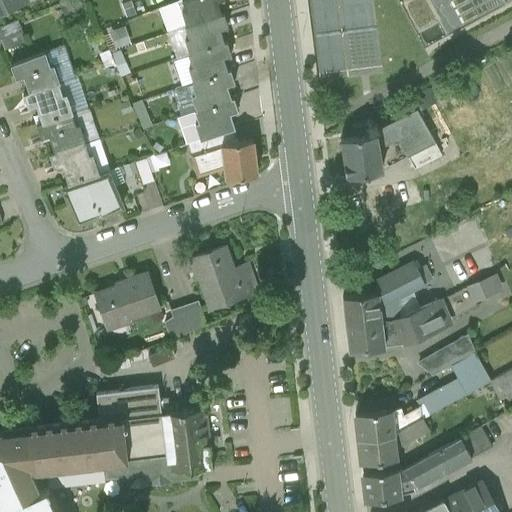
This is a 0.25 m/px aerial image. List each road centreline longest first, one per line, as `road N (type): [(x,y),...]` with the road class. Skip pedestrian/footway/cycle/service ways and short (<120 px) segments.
road 1 (tertiary): [(340,511),(299,180)]
road 2 (residential): [(299,180),(53,263)]
road 3 (tertiary): [(299,180),(277,0)]
road 4 (residential): [(0,134),(53,263)]
